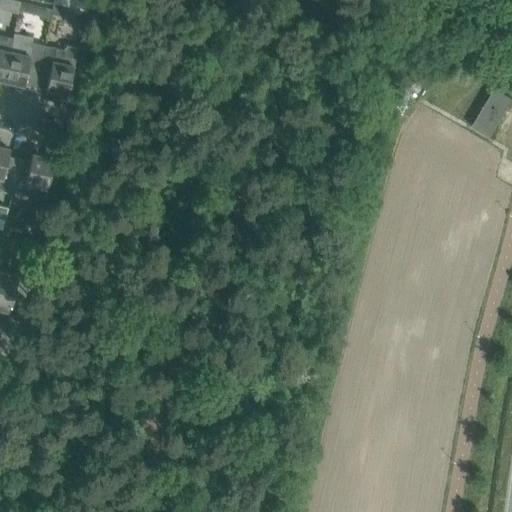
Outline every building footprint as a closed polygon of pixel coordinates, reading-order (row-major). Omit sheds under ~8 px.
[(52,0),(52,4),(89,12),(91,2),(82,0),(52,0)] [(52,11),(51,16),(64,18),(66,7),(53,4),(52,11)] [(34,7),(32,17),(50,20),(51,16),(52,11),(34,7)] [(13,31),(9,52),(2,81),(23,86),(27,67),(38,69),(44,45),(32,43),(34,35),(13,31)] [(9,52),(0,49),(0,36),(0,35),(0,80),(2,81),(9,52)] [(66,45),(63,50),(44,45),(38,69),(49,72),(45,91),(67,96),(77,48),(66,45)] [(511,98),(495,88),(472,126),(490,137),(511,99),(511,98)] [(0,190),(11,193),(19,158),(8,156),(9,149),(0,146),(0,190)] [(19,158),(11,193),(32,198),(34,186),(46,189),(55,150),(45,148),(43,156),(31,154),(30,161),(19,158)] [(22,211),(10,208),(8,216),(20,219),(22,211)] [(22,255),(18,272),(29,275),(30,273),(33,258),(22,255)] [(0,271),(0,311),(9,314),(14,290),(25,293),(29,275),(18,272),(17,275),(0,271)]
